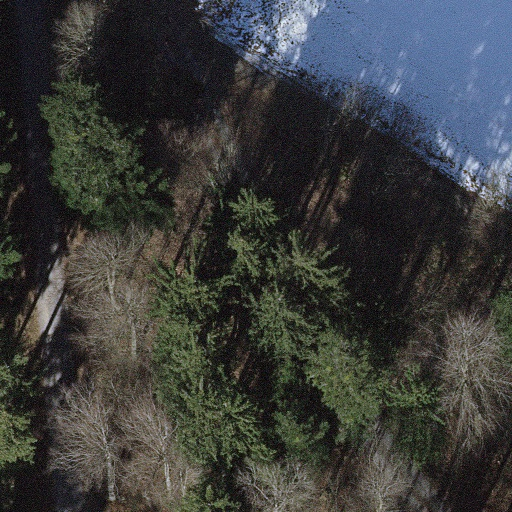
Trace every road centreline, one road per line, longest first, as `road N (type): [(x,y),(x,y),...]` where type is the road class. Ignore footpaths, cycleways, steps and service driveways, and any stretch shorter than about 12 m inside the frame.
road 1 (track): [(32,0),(63,511)]
road 2 (track): [(164,0),(511,251)]
